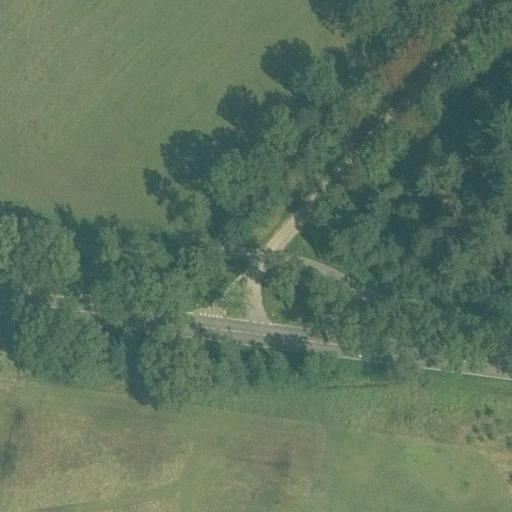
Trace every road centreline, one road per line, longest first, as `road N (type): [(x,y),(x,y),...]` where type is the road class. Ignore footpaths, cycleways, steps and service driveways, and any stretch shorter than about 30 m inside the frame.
road 1 (unclassified): [(247,275),(511,2)]
road 2 (secondary): [(251,338),(511,371)]
road 3 (secondary): [(0,304),(191,329)]
